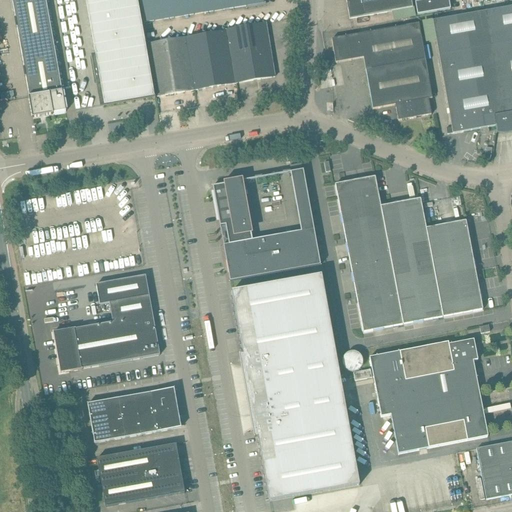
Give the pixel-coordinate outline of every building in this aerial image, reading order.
[(66,112),(62,92),(45,0),(12,0),(29,97),(29,98),(28,98),(32,119),(53,115),(66,112)] [(137,0),(85,0),(96,57),(91,57),(95,80),(99,80),(102,97),(104,107),(153,98),(153,100),(155,100),(155,98),(154,98),(137,0)] [(140,0),(144,22),(263,3),(262,0),(140,0)] [(346,0),(349,19),(363,17),(413,8),(411,0),(346,0)] [(429,0),(430,0),(415,3),(417,15),(452,9),(449,0),(429,0)] [(511,7),(433,21),(452,128),(446,129),(447,135),(453,134),(480,130),(480,133),(483,135),(487,134),(489,132),(488,128),(496,127),(496,131),(496,134),(504,135),(511,134),(511,133),(511,7)] [(426,41),(434,40),(432,28),(434,28),(432,20),(423,22),(426,41)] [(227,31),(227,32),(236,84),(275,78),(266,24),(227,31)] [(419,24),(331,40),(336,64),(363,59),(372,110),(395,106),(398,121),(431,116),(428,100),(432,99),(419,24)] [(195,91),(236,84),(227,32),(186,39),(195,91)] [(156,97),(195,91),(186,39),(148,45),(156,97)] [(280,174),(287,173),(286,162),(279,163),(280,174)] [(346,183),(335,185),(341,215),(380,207),(379,197),(375,178),(365,180),(346,183)] [(223,245),(230,282),(320,266),(314,230),(252,241),(242,182),(241,182),(241,180),(243,180),(242,179),(223,183),(223,184),(226,183),(227,184),(212,187),(220,228),(221,228),(220,227),(225,226),(227,232),(226,232),(225,232),(225,233),(224,233),(224,234),(224,235),(223,235),(223,236),(224,237),(224,238),(225,238),(225,239),(226,239),(227,239),(228,239),(229,245),(224,246),(224,245),(223,245)] [(391,205),(380,207),(386,237),(392,266),(431,259),(426,229),(424,219),(420,200),(410,202),(391,205)] [(380,207),(341,215),(346,244),(386,237),(380,207)] [(436,227),(426,229),(431,259),(471,251),(466,222),(455,224),(436,227)] [(386,237),(346,244),(352,274),(392,266),(386,237)] [(471,251),(431,259),(437,288),(477,281),(475,271),(473,261),(473,259),(471,251)] [(431,259),(392,266),(397,296),(403,326),(443,318),(437,288),(431,259)] [(392,266),(352,274),(357,304),(397,296),(392,266)] [(75,329),(53,333),(58,359),(56,360),(57,366),(59,366),(60,374),(83,370),(160,356),(146,276),(96,285),(99,305),(109,303),(113,323),(75,330),(75,329)] [(359,486),(321,276),(231,292),(243,356),(240,357),(240,356),(239,356),(252,432),(254,440),(255,440),(255,439),(258,438),(269,502),(359,486)] [(477,281),(437,288),(443,318),(483,311),(481,300),(479,291),(477,281)] [(397,296),(357,304),(363,333),(403,326),(397,296)] [(488,326),(480,328),(481,334),(490,333),(488,326)] [(448,343),(369,358),(381,418),(391,416),(398,455),(488,438),(487,431),(480,398),(473,362),(477,361),(476,351),(475,351),(475,346),(474,341),(449,345),(448,343)] [(345,371),(361,370),(360,352),(344,353),(345,371)] [(370,370),(354,374),(355,382),(372,378),(370,370)] [(94,444),(173,430),(181,429),(174,389),(166,391),(87,405),(94,444)] [(511,442),(476,450),(486,501),(511,495),(511,442)] [(168,447),(97,459),(105,508),(185,494),(183,486),(181,486),(177,462),(174,446),(174,445),(168,447)] [(89,471),(97,470),(97,462),(89,462),(89,471)] [(435,511),(442,511),(438,483),(390,491),(393,504),(387,505),(387,511),(435,511)]
